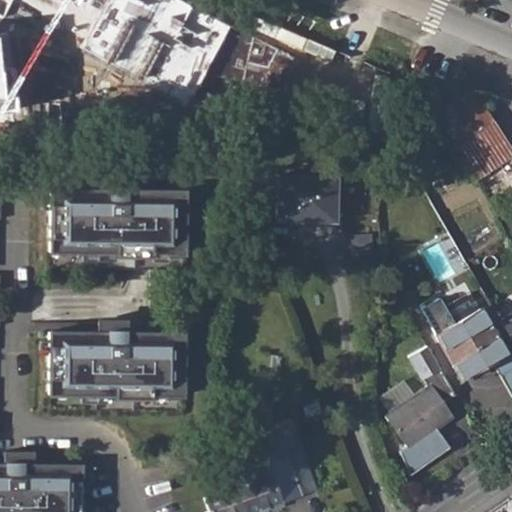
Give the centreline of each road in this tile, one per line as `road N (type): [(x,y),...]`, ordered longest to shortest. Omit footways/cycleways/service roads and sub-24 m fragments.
road 1 (residential): [(139,511),(119,457),(89,436),(31,432),(15,413),(14,235)]
road 2 (unknown): [(408,511),(375,399),(356,227)]
